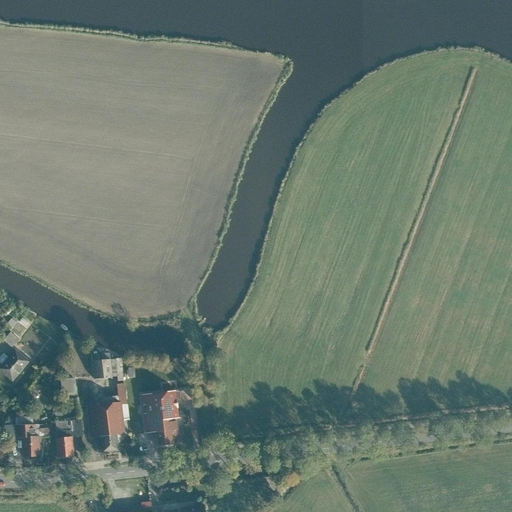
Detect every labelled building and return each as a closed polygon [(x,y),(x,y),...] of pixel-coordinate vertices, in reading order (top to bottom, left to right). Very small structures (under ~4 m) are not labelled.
[(6,339),(13,345),(23,335),(15,328),(6,339)] [(27,359),(14,348),(9,355),(4,352),(0,357),(0,360),(3,363),(0,366),(0,369),(11,379),(27,359)] [(121,352),(92,354),(93,376),(122,374),(121,352)] [(72,394),(71,378),(59,379),(61,395),(72,394)] [(176,390),(135,394),(139,431),(159,429),(161,444),(181,442),(176,390)] [(120,395),(87,400),(92,437),(102,436),(104,452),(124,449),(122,433),(125,433),(120,395)] [(181,403),(182,410),(190,409),(189,402),(181,403)] [(58,430),(61,456),(77,454),(75,435),(84,435),(82,417),(71,418),(72,428),(58,430)] [(38,424),(17,424),(17,437),(24,437),(24,455),(42,455),(43,434),(38,434),(38,424)]
